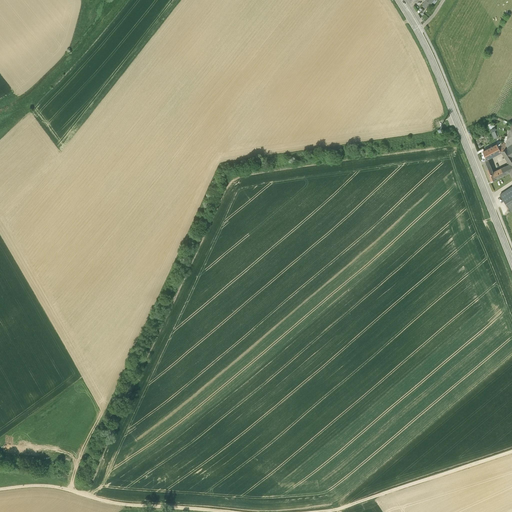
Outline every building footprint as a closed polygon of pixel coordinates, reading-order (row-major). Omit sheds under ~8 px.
[(499,145),(498,146),(501,151),(502,152),(507,148),(505,145),(503,142),(499,145)] [(498,144),(483,152),(485,155),(482,156),(483,160),(486,159),(488,159),(501,151),(498,146),(499,145),(498,144)] [(511,154),(509,151),(511,149),(511,144),(507,148),(502,152),(505,157),(508,162),(509,164),(508,165),(501,168),(505,175),(510,172),(511,176),(511,154)] [(493,172),(488,159),(486,159),(483,160),(491,181),(496,179),(493,172)] [(501,168),(493,172),(496,179),(504,175),(505,175),(501,168)] [(511,209),(511,186),(501,194),(511,210),(511,209)]
